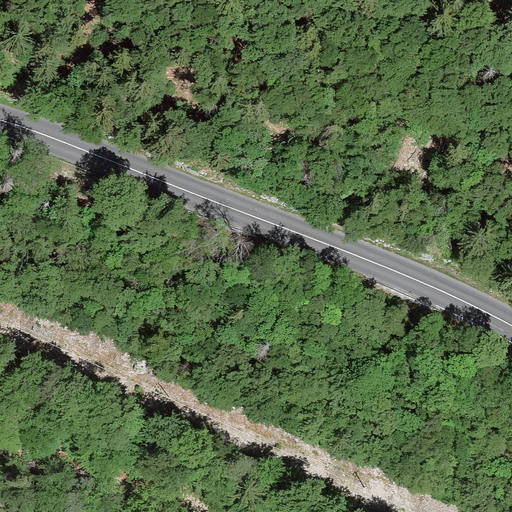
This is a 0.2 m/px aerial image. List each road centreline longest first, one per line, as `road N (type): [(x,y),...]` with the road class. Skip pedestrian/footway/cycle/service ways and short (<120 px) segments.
road 1 (secondary): [(511,322),(0,120)]
road 2 (track): [(213,511),(0,446)]
